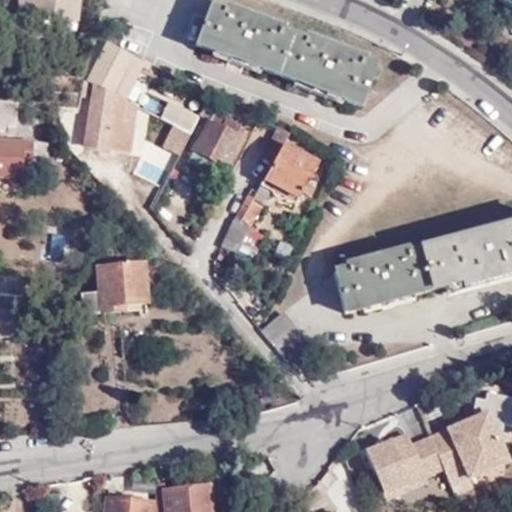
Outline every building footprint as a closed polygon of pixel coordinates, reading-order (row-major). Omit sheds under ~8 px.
[(18,0),(17,21),(44,24),(46,19),(77,22),(79,0),(18,0)] [(102,0),(98,18),(128,24),(133,0),(102,0)] [(316,90),(359,108),(374,70),(213,4),(198,42),(239,59),(316,90)] [(105,42),(87,80),(92,83),(125,102),(145,63),(105,42)] [(10,91),(41,94),(42,79),(11,76),(10,91)] [(125,102),(92,83),(81,147),(128,155),(133,126),(122,124),(125,102)] [(0,132),(6,132),(6,127),(15,128),(17,103),(0,101),(0,132)] [(188,137),(193,128),(163,111),(158,120),(177,131),(188,137)] [(239,136),(241,131),(212,116),(192,152),(223,169),(241,138),(239,136)] [(286,148),(292,136),(278,128),(266,153),(272,169),(265,182),(298,203),(319,168),(286,148)] [(170,144),(180,150),(188,137),(177,131),(170,144)] [(0,178),(20,180),(20,173),(30,174),(31,164),(32,143),(0,140),(0,178)] [(31,164),(48,165),(50,144),(32,143),(31,164)] [(0,193),(19,195),(20,180),(0,178),(0,193)] [(238,210),(219,248),(233,256),(260,205),(250,199),(240,211),(238,210)] [(511,228),(335,275),(345,314),(393,302),(460,284),(462,290),(492,282),(511,276),(511,228)] [(144,266),(96,270),(98,295),(81,297),(83,316),(125,313),(125,306),(147,305),(144,266)] [(0,301),(23,302),(24,282),(0,279),(0,301)] [(0,339),(20,341),(23,302),(0,301),(0,339)] [(259,332),(285,361),(303,346),(277,315),(259,332)] [(449,495),(506,475),(511,433),(511,398),(487,395),(469,402),(474,417),(413,439),(398,437),(360,450),(378,502),(443,479),(449,495)] [(162,485),(156,484),(153,511),(210,511),(210,504),(224,502),(223,478),(205,479),(205,489),(163,491),(162,485)] [(150,511),(151,505),(107,501),(106,511),(150,511)]
